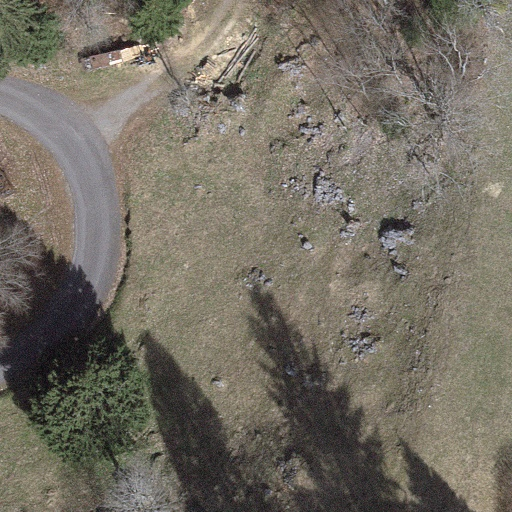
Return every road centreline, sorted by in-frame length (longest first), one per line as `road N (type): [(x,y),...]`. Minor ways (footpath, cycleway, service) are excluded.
road 1 (unclassified): [(0,365),(58,316),(81,276),(91,232),(78,162),(52,123),(0,87)]
road 2 (track): [(78,162),(235,0)]
